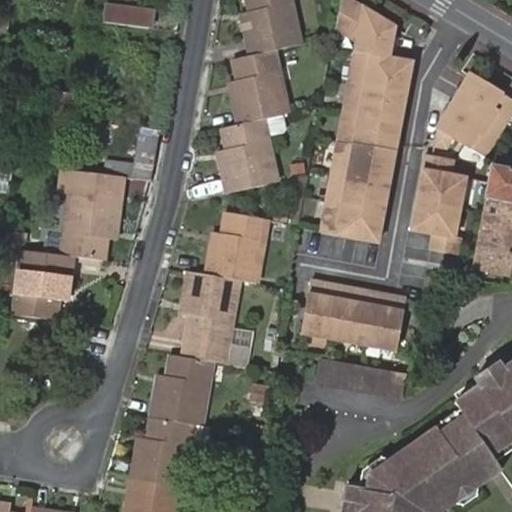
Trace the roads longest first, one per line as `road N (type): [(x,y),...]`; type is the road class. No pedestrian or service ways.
road 1 (residential): [(201,0),(182,127),(134,311),(90,424)]
road 2 (residential): [(90,424),(73,412),(43,418),(33,436),(35,457),(50,471),(70,474),(88,464),(95,433)]
